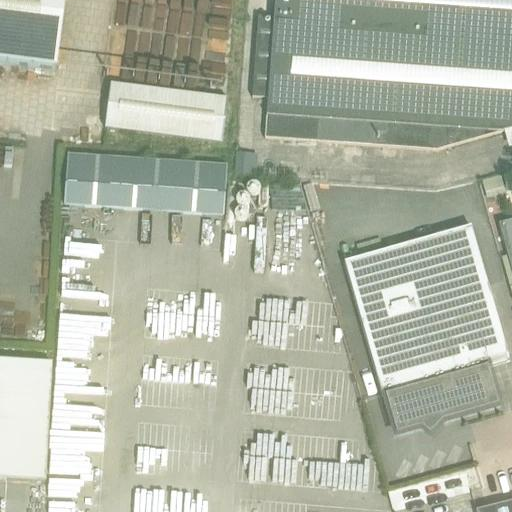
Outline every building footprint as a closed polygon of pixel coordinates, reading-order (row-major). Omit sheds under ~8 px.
[(0,0),(0,63),(56,70),(64,0),(0,0)] [(511,0),(274,0),(273,19),(258,18),(252,99),(267,100),(265,139),(436,152),(496,134),(500,134),(511,130),(511,0)] [(222,144),(227,100),(110,85),(104,129),(222,144)] [(63,206),(102,209),(223,217),(227,168),(105,159),(67,156),(63,206)] [(481,183),(486,200),(505,194),(500,178),(481,183)] [(511,276),(511,221),(498,226),(511,276)] [(496,400),(487,369),(509,363),(471,227),(344,263),(382,399),(385,398),(394,429),(496,400)] [(153,245),(152,260),(177,261),(178,246),(153,245)] [(0,480),(46,483),(52,364),(0,361),(0,480)] [(511,511),(511,502),(475,511),(511,511)]
